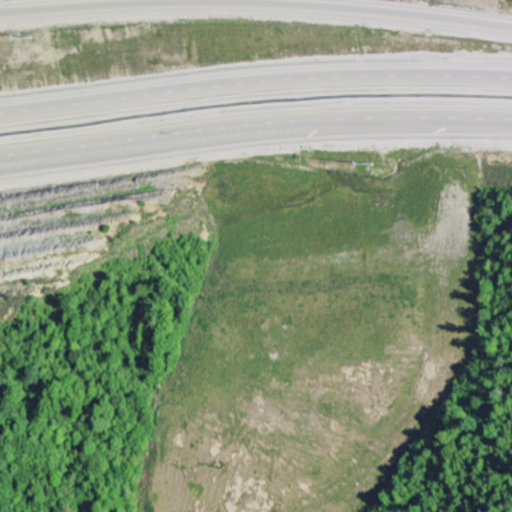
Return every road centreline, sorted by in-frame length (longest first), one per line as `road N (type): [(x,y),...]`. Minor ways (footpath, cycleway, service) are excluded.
road 1 (motorway): [(0,155),(307,124),(511,122)]
road 2 (motorway): [(511,33),(267,7),(0,15)]
road 3 (motorway): [(511,79),(302,80),(0,109)]
road 4 (motorway): [(0,168),(307,124)]
